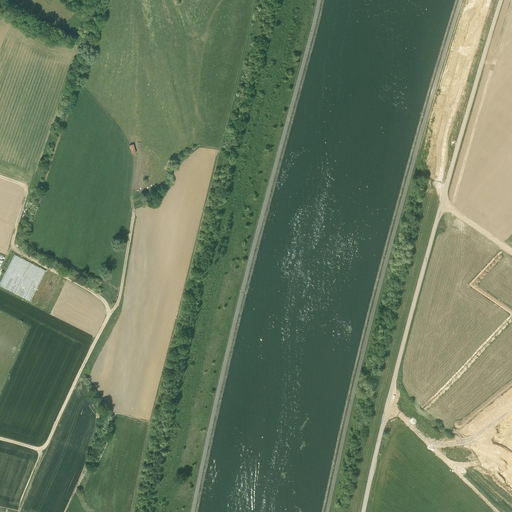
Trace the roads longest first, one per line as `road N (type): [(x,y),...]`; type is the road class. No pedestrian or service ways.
road 1 (unclassified): [(362,511),(501,0)]
road 2 (track): [(0,435),(42,446),(49,438),(107,312)]
road 3 (track): [(107,312),(96,293),(11,242),(29,187)]
